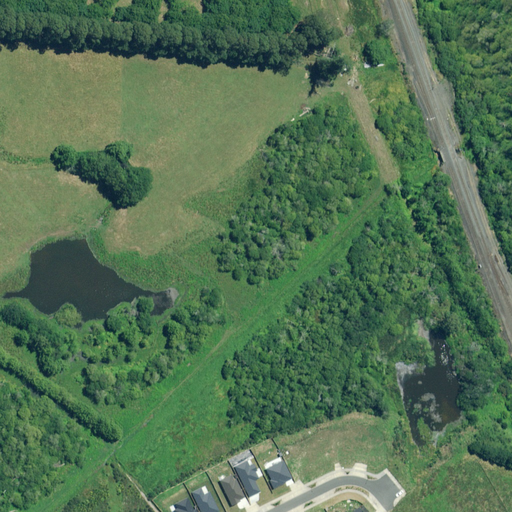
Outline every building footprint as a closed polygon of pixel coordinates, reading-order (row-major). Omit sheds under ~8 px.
[(270,480),(274,489),(285,483),(284,481),(292,478),(283,461),(266,469),(271,480),(270,480)] [(235,467),(249,496),(260,491),(255,481),(258,479),(255,471),(257,470),(255,464),(250,467),(247,462),(235,467)] [(232,476),(221,481),(232,506),(241,502),(239,499),(245,497),(236,479),(234,480),(232,476)] [(201,489),(192,493),(201,511),(218,511),(219,511),(210,492),(204,495),(201,489)] [(174,511),(173,511),(196,511),(196,510),(194,511),(188,499),(176,505),(178,509),(174,511)]
